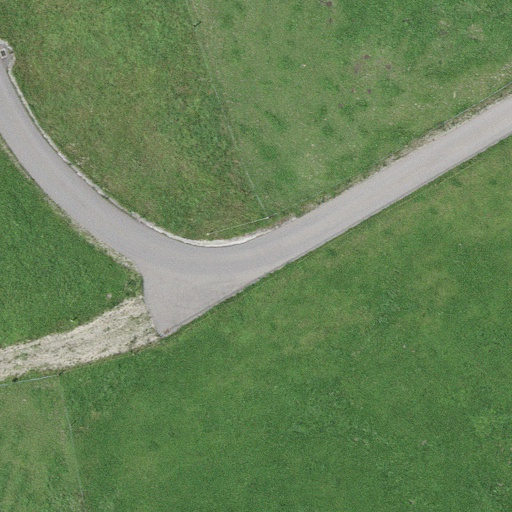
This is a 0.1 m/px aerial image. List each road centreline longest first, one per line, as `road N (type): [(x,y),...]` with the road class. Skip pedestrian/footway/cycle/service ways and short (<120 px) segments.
road 1 (residential): [(511,116),(252,266),(208,267),(105,224),(45,165),(0,90)]
road 2 (track): [(208,267),(91,341),(0,358)]
